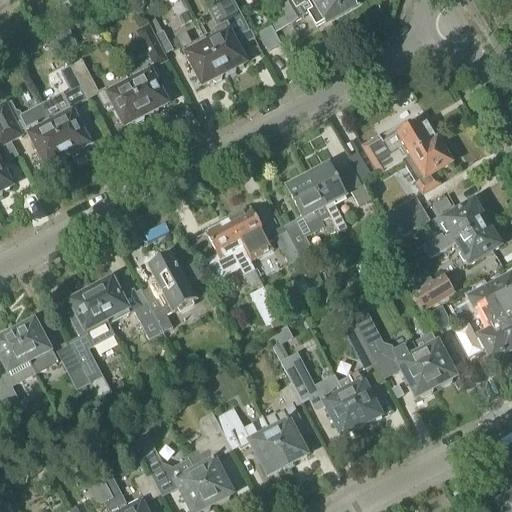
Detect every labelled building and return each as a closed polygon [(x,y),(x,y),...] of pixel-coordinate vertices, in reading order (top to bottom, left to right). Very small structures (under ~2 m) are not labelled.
[(217,6),(213,9),(219,21),(214,24),(219,33),(221,32),(225,30),(225,31),(229,29),(243,21),(241,18),(241,17),(231,0),(229,0),(224,3),(223,3),(217,6)] [(297,0),(295,2),(281,10),(286,18),(300,10),(312,4),(317,0),(297,0)] [(317,0),(312,4),(300,10),(300,11),(304,17),(307,15),(316,30),(330,21),(355,6),(353,4),(354,1),(353,0),(317,0)] [(270,30),(258,36),(268,54),(280,47),(274,36),(290,26),(291,28),(305,19),(304,17),(300,11),(300,10),(286,18),(269,28),(270,30)] [(56,22),(45,28),(50,37),(61,31),(56,22)] [(148,27),(135,34),(152,69),(153,68),(155,72),(168,65),(164,58),(155,39),(148,27)] [(67,30),(54,37),(60,48),(73,41),(67,30)] [(219,33),(204,41),(223,79),(226,77),(229,79),(235,76),(236,72),(245,67),(229,37),(225,31),(225,30),(221,32),(219,33)] [(163,34),(155,39),(164,58),(173,53),(163,34)] [(179,42),(173,45),(177,52),(182,49),(184,52),(183,53),(202,90),(212,85),(215,87),(221,83),(222,79),(223,79),(204,41),(191,48),(186,38),(179,42)] [(152,69),(126,83),(146,120),(148,119),(152,121),(158,117),(158,114),(167,109),(158,92),(154,84),(160,81),(155,72),(153,68),(152,69)] [(99,97),(97,98),(104,111),(107,110),(112,107),(125,131),(134,126),(137,128),(143,125),(143,121),(146,120),(126,83),(115,88),(105,94),(104,92),(98,96),(99,97)] [(56,101),(41,109),(68,160),(70,160),(73,162),(80,159),(80,155),(89,150),(82,136),(70,114),(69,112),(70,112),(69,110),(65,102),(56,101)] [(6,105),(0,108),(0,125),(11,147),(24,139),(23,137),(27,135),(46,172),(56,167),(59,169),(65,166),(65,162),(68,160),(41,109),(22,118),(20,115),(16,114),(11,105),(7,107),(6,105)] [(375,143),(362,151),(379,179),(402,165),(437,145),(439,144),(423,118),(417,122),(415,123),(409,127),(403,130),(402,129),(380,143),(378,141),(375,143)] [(0,200),(2,199),(2,196),(12,191),(0,168),(0,152),(11,147),(0,125),(0,200)] [(437,145),(402,165),(403,167),(410,179),(422,198),(433,192),(439,188),(437,185),(433,178),(446,170),(450,167),(448,164),(450,163),(450,162),(448,158),(445,154),(445,153),(443,155),(440,150),(437,145)] [(318,176),(308,182),(324,212),(335,234),(336,234),(338,237),(347,232),(333,207),(346,200),(329,170),(324,169),(319,171),(318,176)] [(340,176),(358,210),(368,204),(350,170),(340,176)] [(293,227),(284,232),(286,235),(295,251),(300,262),(309,277),(310,280),(321,274),(306,245),(305,242),(325,232),(328,238),(335,234),(324,212),(308,182),(300,186),(295,184),(290,187),(288,192),(285,194),(301,223),(296,226),(293,227)] [(394,245),(430,224),(416,200),(379,221),(394,245)] [(442,238),(421,250),(427,258),(429,262),(447,252),(456,247),(486,229),(481,221),(484,219),(477,207),(474,209),(473,207),(466,211),(443,225),(451,237),(444,241),(442,238)] [(235,221),(228,225),(250,266),(273,254),(258,227),(262,225),(257,216),(253,218),(251,213),(247,215),(245,212),(233,218),(235,221)] [(210,235),(205,237),(213,253),(216,259),(212,262),(207,264),(216,281),(218,284),(240,272),(244,280),(254,275),(250,266),(228,225),(222,228),(221,229),(219,226),(208,232),(210,235)] [(486,229),(456,247),(470,268),(499,251),(498,249),(501,247),(493,233),(490,235),(486,229)] [(286,235),(274,242),(288,268),(300,262),(295,251),(286,235)] [(159,288),(141,297),(146,307),(162,338),(172,332),(169,326),(166,320),(181,312),(195,305),(171,258),(169,259),(167,258),(159,262),(158,265),(149,270),(153,276),(159,288)] [(197,267),(188,272),(196,288),(206,283),(197,267)] [(433,285),(426,274),(404,288),(421,316),(454,297),(444,279),(433,285)] [(506,328),(511,339),(511,282),(510,278),(487,290),(499,314),(506,328)] [(100,290),(90,295),(108,329),(133,316),(145,338),(149,345),(162,338),(146,307),(145,308),(141,310),(137,304),(133,295),(121,301),(112,284),(108,283),(100,287),(100,290)] [(500,361),(511,354),(511,339),(506,328),(499,314),(487,290),(471,298),(482,318),(477,320),(487,338),(478,342),(490,364),(499,359),(500,361)] [(249,298),(265,329),(270,327),(273,333),(282,329),(278,322),(279,321),(263,291),(249,298)] [(69,314),(67,315),(81,342),(70,348),(80,368),(93,361),(89,353),(114,340),(108,329),(90,295),(83,299),(80,298),(73,302),(72,305),(69,306),(70,308),(72,312),(69,314)] [(429,317),(438,335),(452,328),(442,310),(429,317)] [(370,318),(353,326),(375,368),(383,383),(401,374),(393,360),(392,358),(394,357),(397,355),(394,350),(388,348),(385,348),(373,323),(370,318)] [(15,335),(13,336),(35,378),(56,367),(34,325),(25,330),(22,328),(15,332),(15,335)] [(353,326),(342,332),(364,373),(375,368),(353,326)] [(0,380),(0,381),(0,380),(0,405),(0,406),(5,414),(9,423),(19,417),(22,416),(9,392),(35,378),(13,336),(11,337),(9,335),(2,339),(2,342),(0,343),(0,363),(1,366),(0,366),(0,380)] [(431,337),(411,348),(434,392),(438,390),(442,391),(449,388),(450,384),(454,382),(431,337)] [(70,348),(56,355),(76,394),(90,386),(80,368),(70,348)] [(394,357),(392,358),(393,360),(401,374),(415,402),(418,400),(422,401),(429,398),(431,394),(434,392),(411,348),(397,355),(394,357)] [(297,357),(280,365),(292,389),(291,389),(301,408),(309,403),(315,415),(324,410),(314,390),(297,357)] [(93,361),(80,368),(90,386),(103,380),(93,361)] [(179,371),(157,381),(164,395),(186,384),(179,371)] [(348,382),(339,387),(344,397),(343,397),(360,431),(380,420),(357,377),(348,382)] [(335,379),(314,390),(324,410),(341,441),(360,431),(343,397),(344,397),(339,387),(335,379)] [(261,421),(260,422),(268,437),(286,471),(306,460),(289,429),(301,423),(295,411),(301,408),(291,389),(280,395),(288,410),(280,414),(282,417),(278,418),(277,419),(275,416),(262,423),(261,421)] [(170,407),(165,399),(158,403),(163,412),(170,407)] [(233,413),(214,422),(231,455),(238,451),(238,452),(239,454),(241,453),(250,449),(267,481),(286,471),(268,437),(260,422),(256,427),(252,431),(244,436),(233,413)] [(197,455),(186,460),(188,464),(212,509),(217,507),(220,509),(227,505),(227,501),(231,499),(218,473),(214,466),(216,465),(218,461),(231,455),(214,422),(212,417),(200,423),(199,428),(206,442),(196,447),(195,452),(197,455)] [(148,440),(134,448),(148,475),(147,476),(160,498),(160,499),(161,501),(178,492),(188,511),(207,511),(208,511),(212,509),(188,464),(172,472),(171,471),(166,469),(162,467),(148,440)] [(147,476),(134,483),(146,505),(160,498),(147,476)] [(92,488),(90,494),(95,506),(101,508),(103,507),(106,511),(116,511),(111,502),(106,491),(104,488),(106,488),(103,482),(92,488)] [(106,488),(104,488),(106,491),(111,502),(116,511),(143,511),(142,508),(133,511),(126,511),(112,484),(106,488)] [(496,506),(493,508),(494,511),(511,511),(511,497),(506,501),(503,500),(496,503),(496,506)]
